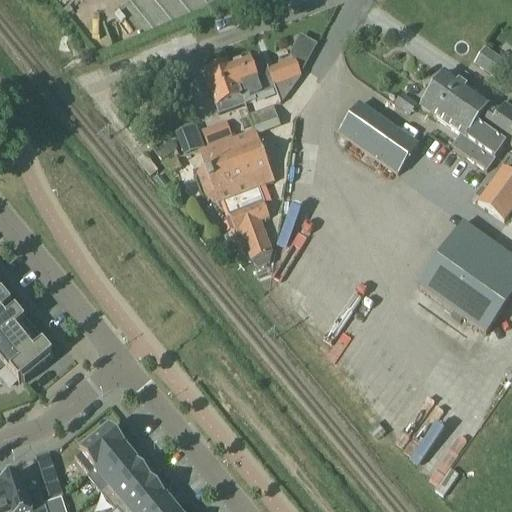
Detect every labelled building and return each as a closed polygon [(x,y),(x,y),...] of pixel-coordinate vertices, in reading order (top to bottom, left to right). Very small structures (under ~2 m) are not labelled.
[(228,67),(203,76),(215,108),(214,108),(217,118),(227,115),(224,106),(241,100),(243,108),(254,104),(253,100),(273,93),(279,109),(300,80),(299,78),(315,49),(299,40),(289,57),(291,63),(266,72),(265,68),(261,69),(257,59),(248,62),(247,61),(229,68),(228,67)] [(495,85),(503,73),(485,60),(476,72),(495,85)] [(484,132),(497,113),(444,76),(443,77),(439,77),(435,83),(436,87),(435,88),(480,119),(475,126),(484,132)] [(464,142),(475,126),(480,119),(435,88),(427,99),(423,100),(419,106),(420,110),(419,111),(459,138),(464,142)] [(393,108),(408,118),(415,108),(400,98),(393,108)] [(396,180),(417,149),(357,108),(336,138),(396,180)] [(497,113),(484,132),(505,147),(511,151),(511,113),(504,108),(500,115),(497,113)] [(505,147),(484,132),(475,126),(464,142),(459,138),(450,151),(485,175),(505,147)] [(230,142),(225,129),(202,137),(208,151),(230,142)] [(179,135),(174,137),(183,160),(197,155),(202,152),(194,130),(179,135)] [(258,192),(273,186),(253,134),(202,152),(197,155),(203,172),(194,175),(204,200),(204,201),(205,202),(212,205),(215,204),(217,207),(222,205),(227,221),(229,221),(235,240),(239,238),(249,265),(250,265),(256,272),(269,267),(270,257),(271,257),(260,226),(268,223),(263,208),(264,208),(258,192)] [(511,178),(501,171),(475,207),(503,226),(511,212),(511,178)] [(273,239),(284,246),(264,277),(282,288),(305,251),(315,258),(323,244),(293,226),(290,230),(282,224),(273,239)] [(511,261),(462,225),(415,291),(484,340),(511,300),(511,261)] [(0,316),(9,309),(0,297),(0,316)] [(0,345),(23,326),(9,309),(0,316),(0,345)] [(0,345),(0,365),(4,370),(37,343),(23,326),(0,345)] [(51,360),(37,343),(4,370),(18,387),(22,384),(23,386),(49,365),(47,363),(51,360)] [(73,461),(87,479),(123,449),(109,432),(98,441),(96,438),(87,445),(89,448),(73,461)] [(124,450),(123,449),(87,479),(88,480),(94,475),(106,490),(99,496),(99,497),(136,467),(123,451),(124,450)] [(111,511),(115,511),(150,483),(136,467),(99,497),(111,511)] [(44,511),(43,507),(40,497),(26,502),(19,479),(0,485),(0,494),(5,511),(44,511)] [(149,511),(164,500),(150,483),(115,511),(149,511)] [(173,511),(164,500),(149,511),(173,511)]
